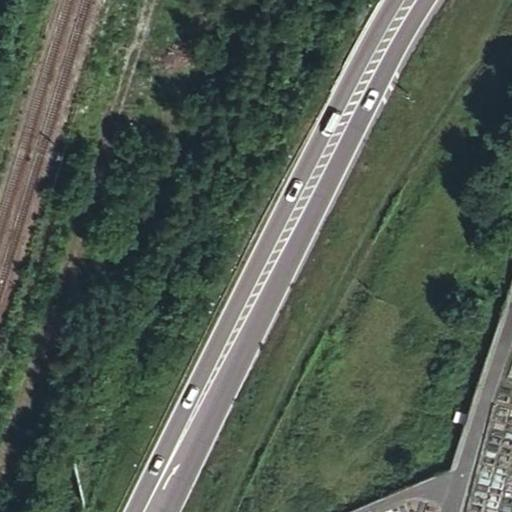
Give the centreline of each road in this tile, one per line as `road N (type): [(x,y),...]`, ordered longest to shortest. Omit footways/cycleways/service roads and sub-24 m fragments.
road 1 (track): [(511,3),(303,349),(238,511)]
road 2 (primary): [(165,468),(413,0)]
road 3 (track): [(149,0),(33,397),(1,469)]
